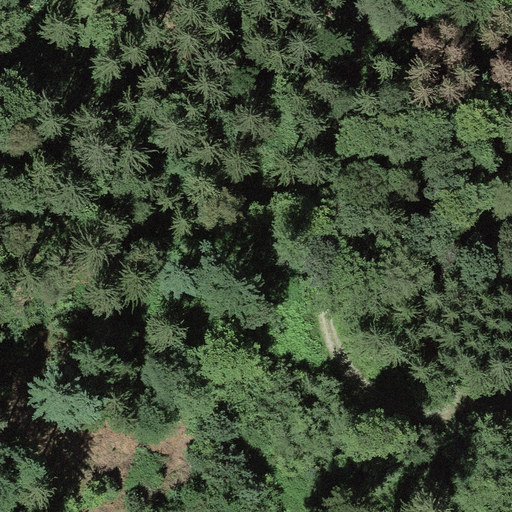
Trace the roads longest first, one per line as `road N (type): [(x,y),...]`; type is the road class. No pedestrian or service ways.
road 1 (track): [(470,420),(383,402),(342,373),(325,308),(324,267),(366,0)]
road 2 (track): [(511,207),(430,276),(424,332),(470,420)]
